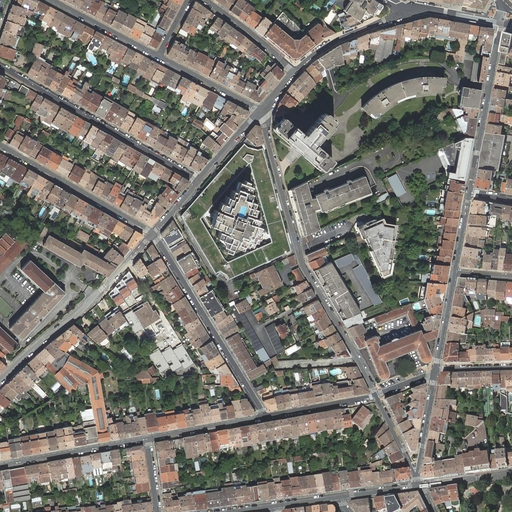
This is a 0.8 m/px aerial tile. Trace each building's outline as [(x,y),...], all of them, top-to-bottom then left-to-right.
[(22,0),(20,7),(27,9),(28,9),(29,6),(33,7),(32,11),(34,11),(38,0),(37,0),(22,0)] [(44,3),(38,0),(34,11),(37,13),(38,12),(39,11),(43,13),(43,15),(44,15),(49,6),(44,3)] [(76,6),(79,8),(83,0),(74,0),(72,4),(76,6)] [(83,10),(87,12),(93,0),(83,0),(79,8),(83,10)] [(91,14),(94,16),(102,1),(102,0),(93,0),(87,12),(91,14)] [(179,5),(170,0),(162,0),(167,2),(165,5),(176,11),(179,5)] [(225,0),(223,6),(228,9),(230,11),(236,0),(225,0)] [(246,3),(242,0),(236,0),(230,11),(237,16),(246,3)] [(381,5),(373,0),(336,0),(336,1),(334,4),(343,11),(361,22),(373,18),(381,5)] [(483,9),(486,3),(479,0),(470,0),(467,6),(483,9)] [(98,18),(102,20),(110,5),(102,1),(94,16),(98,18)] [(195,1),(191,8),(208,17),(215,20),(217,17),(211,12),(196,1),(195,1)] [(106,22),(111,25),(117,12),(118,10),(112,6),(113,4),(111,3),(110,5),(102,20),(106,22)] [(254,8),(246,3),(237,16),(244,21),(252,11),(254,8)] [(27,9),(20,7),(11,4),(9,12),(24,18),(27,9)] [(172,18),(176,11),(165,5),(162,4),(160,8),(166,11),(164,14),(172,18)] [(53,8),(49,6),(44,15),(43,17),(42,20),(41,21),(40,23),(48,27),(49,27),(49,26),(57,11),(53,8)] [(191,8),(188,15),(203,23),(206,17),(207,18),(208,17),(191,8)] [(62,13),(57,11),(49,26),(49,27),(51,28),(52,27),(57,29),(66,15),(62,13)] [(251,26),(254,29),(262,20),(258,17),(258,16),(252,11),(244,21),(251,26)] [(361,22),(343,11),(343,12),(337,14),(338,17),(340,22),(340,25),(342,24),(345,29),(361,22)] [(24,18),(9,12),(6,20),(23,26),(24,24),(21,23),(22,19),(25,20),(26,18),(24,18)] [(126,17),(117,12),(111,25),(115,27),(119,29),(126,17)] [(272,24),(263,36),(289,57),(289,58),(290,58),(290,59),(291,59),(292,59),(293,59),(294,60),(294,59),(295,59),(296,59),(297,59),(298,58),(299,58),(315,45),(304,34),(293,21),(290,20),(283,12),(281,14),(280,16),(276,20),(272,24)] [(128,34),(136,18),(127,14),(126,17),(119,29),(124,32),(128,34)] [(169,24),(172,18),(164,14),(158,25),(166,30),(169,24)] [(71,18),(66,15),(57,29),(57,31),(67,37),(69,34),(76,20),(71,18)] [(184,21),(198,28),(200,30),(202,26),(203,26),(204,23),(203,23),(188,15),(184,21)] [(213,30),(216,33),(224,22),(217,17),(215,20),(210,27),(209,28),(212,31),(213,30)] [(254,29),(263,36),(272,24),(264,17),(262,20),(254,29)] [(429,17),(421,19),(418,35),(426,36),(426,35),(426,32),(429,17)] [(433,36),(434,37),(438,18),(429,17),(426,32),(433,34),(433,36)] [(146,25),(147,22),(146,21),(145,23),(136,18),(128,34),(133,36),(138,39),(146,25)] [(438,18),(434,37),(437,37),(437,34),(445,36),(444,38),(446,39),(447,35),(449,20),(438,18)] [(304,34),(315,45),(323,38),(335,33),(326,27),(321,24),(323,21),(323,20),(322,20),(322,19),(304,34)] [(411,38),(417,39),(417,38),(418,35),(421,19),(412,21),(410,37),(411,38)] [(22,38),(25,27),(23,26),(6,20),(3,31),(19,36),(22,38)] [(81,23),(76,20),(69,34),(78,39),(86,26),(81,23)] [(188,33),(194,36),(194,34),(193,34),(195,29),(197,30),(198,28),(184,21),(181,29),(188,33)] [(412,21),(404,23),(402,36),(401,38),(400,44),(399,49),(403,49),(404,45),(405,40),(405,37),(410,37),(412,21)] [(444,51),(443,59),(450,60),(454,61),(463,63),(463,59),(465,52),(466,44),(467,40),(468,33),(468,32),(469,24),(453,21),(452,30),(451,35),(459,37),(457,49),(456,53),(445,51),(445,50),(444,50),(444,51)] [(224,22),(216,33),(219,35),(219,36),(221,37),(220,38),(222,40),(223,38),(231,27),(224,22)] [(395,51),(399,52),(399,49),(400,44),(401,38),(402,36),(404,23),(395,26),(393,37),(398,38),(397,46),(395,46),(395,51)] [(146,24),(146,25),(138,39),(143,42),(148,44),(156,30),(156,29),(146,24)] [(479,26),(469,24),(468,32),(468,33),(467,40),(466,44),(470,44),(471,40),(475,41),(476,34),(478,34),(479,26)] [(91,28),(86,26),(78,39),(82,41),(83,39),(87,41),(90,42),(96,31),(91,28)] [(375,52),(373,65),(389,58),(390,56),(390,53),(393,40),(393,37),(395,26),(379,30),(378,37),(376,49),(375,52)] [(486,27),(479,26),(478,34),(476,41),(475,50),(479,50),(479,49),(482,49),(486,27)] [(165,31),(157,27),(156,29),(156,30),(148,44),(156,49),(165,31)] [(238,32),(231,27),(223,38),(229,43),(238,32)] [(493,29),(486,27),(482,49),(481,55),(488,57),(491,43),(493,29)] [(367,51),(375,52),(376,49),(378,37),(379,30),(368,33),(370,39),(369,39),(368,48),(367,51)] [(0,38),(0,44),(16,50),(16,48),(15,48),(15,47),(13,46),(15,38),(18,39),(19,36),(3,31),(0,38)] [(100,33),(96,31),(90,42),(88,45),(88,46),(86,48),(95,53),(97,50),(98,48),(104,35),(100,33)] [(511,33),(505,31),(499,63),(508,65),(510,57),(511,46),(511,33)] [(244,37),(238,32),(229,43),(236,48),(237,47),(244,37)] [(368,33),(356,38),(356,46),(362,44),(363,47),(364,49),(368,48),(369,39),(370,39),(368,33)] [(108,37),(104,35),(98,48),(101,50),(102,48),(104,49),(104,50),(106,51),(112,40),(108,37)] [(251,42),(244,37),(237,47),(238,48),(239,46),(242,49),(241,51),(242,52),(251,42)] [(356,38),(348,41),(349,58),(349,59),(355,58),(355,55),(356,50),(356,46),(356,38)] [(116,42),(112,40),(106,51),(109,52),(111,53),(109,57),(112,59),(114,55),(120,44),(116,42)] [(170,56),(174,58),(182,44),(175,40),(167,54),(170,56)] [(339,45),(343,63),(343,64),(349,63),(349,60),(349,59),(349,58),(348,41),(339,45)] [(33,42),(29,53),(36,57),(37,56),(38,56),(39,57),(43,45),(40,44),(36,42),(33,42)] [(256,46),(251,42),(242,52),(240,54),(242,56),(243,55),(243,56),(245,54),(248,56),(256,46)] [(178,60),(182,62),(189,49),(185,46),(186,44),(183,43),(182,44),(174,58),(178,60)] [(0,44),(0,55),(15,61),(16,59),(13,58),(16,50),(0,44)] [(124,46),(120,44),(114,55),(112,59),(119,64),(121,61),(122,59),(128,48),(124,46)] [(324,69),(328,67),(333,65),(343,63),(339,45),(317,59),(324,69)] [(265,54),(256,46),(248,56),(250,58),(251,56),(254,58),(255,57),(259,61),(265,54)] [(224,47),(219,57),(216,62),(209,76),(212,78),(216,80),(225,62),(226,61),(221,58),(222,56),(222,57),(224,53),(224,52),(226,49),(225,48),(224,47)] [(132,50),(128,48),(122,59),(121,61),(128,65),(136,52),(132,50)] [(186,64),(190,66),(197,53),(195,52),(196,50),(195,49),(194,51),(189,49),(182,62),(186,64)] [(139,54),(136,52),(128,65),(136,69),(137,67),(143,56),(139,54)] [(197,53),(190,66),(195,69),(200,72),(207,58),(208,57),(198,52),(197,53)] [(475,54),(465,52),(463,59),(473,60),(470,81),(477,81),(479,68),(480,61),(474,60),(474,58),(475,54)] [(269,57),(265,54),(259,61),(263,65),(269,57)] [(480,61),(479,68),(486,69),(488,57),(481,55),(480,59),(480,61)] [(37,58),(38,56),(37,56),(36,57),(27,73),(34,78),(44,61),(37,58)] [(147,58),(143,56),(137,67),(136,69),(136,70),(144,74),(151,60),(147,58)] [(207,58),(200,72),(204,74),(209,76),(216,62),(219,57),(218,56),(217,58),(215,57),(213,61),(209,59),(210,57),(208,56),(208,57),(207,58)] [(51,66),(53,64),(45,59),(44,61),(34,78),(42,82),(51,66)] [(324,69),(317,59),(312,64),(319,73),(322,76),(322,77),(326,75),(326,74),(324,69)] [(155,62),(151,60),(144,74),(143,76),(150,80),(159,64),(155,62)] [(222,83),(231,65),(225,62),(216,80),(218,81),(222,83)] [(284,73),(274,63),(270,67),(267,64),(265,67),(266,68),(278,80),(284,74),(284,73)] [(162,66),(159,64),(150,80),(153,81),(154,81),(158,83),(159,81),(167,68),(162,66)] [(322,77),(322,76),(319,73),(312,64),(304,71),(312,79),(315,83),(322,77)] [(236,68),(231,65),(222,83),(224,85),(227,86),(236,68)] [(511,67),(499,65),(498,71),(511,73),(511,67)] [(42,82),(48,86),(56,72),(52,69),(53,67),(51,66),(42,82)] [(253,69),(250,67),(244,79),(239,77),(232,89),(236,91),(240,93),(247,80),(253,69)] [(170,70),(167,68),(159,81),(167,85),(168,85),(174,72),(170,70)] [(242,71),(236,68),(227,86),(229,87),(232,89),(239,77),(242,71)] [(273,86),(278,80),(266,68),(264,69),(268,72),(266,75),(262,71),(261,70),(258,73),(261,75),(264,79),(273,86)] [(479,68),(477,81),(483,81),(486,69),(479,68)] [(60,71),(58,70),(56,72),(48,86),(55,89),(63,74),(60,72),(60,71)] [(69,72),(66,71),(63,74),(55,89),(61,93),(69,79),(70,78),(66,76),(69,72)] [(313,86),(315,84),(315,83),(312,79),(304,71),(297,78),(309,90),(311,87),(313,86)] [(511,73),(498,71),(496,83),(510,86),(511,79),(511,73)] [(178,74),(174,72),(168,85),(175,89),(176,88),(182,76),(178,74)] [(185,78),(182,76),(176,88),(181,90),(180,93),(183,95),(190,81),(185,78)] [(361,108),(367,113),(370,111),(373,115),(374,115),(375,115),(378,111),(380,113),(381,112),(382,111),(383,111),(383,110),(384,110),(385,109),(386,108),(387,107),(388,106),(389,106),(390,105),(391,105),(392,104),(393,104),(394,103),(394,102),(395,102),(394,100),(395,99),(396,99),(397,98),(398,98),(399,97),(400,97),(401,96),(402,96),(403,96),(405,95),(406,95),(407,95),(408,94),(409,94),(410,94),(411,93),(412,93),(413,93),(414,95),(415,95),(416,95),(417,95),(418,95),(419,94),(420,94),(421,94),(422,94),(424,94),(425,94),(426,94),(427,94),(428,93),(429,93),(430,93),(431,93),(432,93),(433,93),(433,91),(438,91),(439,91),(439,90),(440,90),(440,85),(443,86),(444,80),(444,78),(443,78),(442,77),(441,77),(440,77),(439,77),(438,77),(437,77),(436,77),(435,77),(434,77),(433,77),(432,77),(431,77),(430,77),(429,77),(428,77),(427,77),(426,77),(425,77),(424,77),(423,77),(422,77),(421,77),(420,77),(419,77),(417,77),(414,78),(412,78),(410,79),(408,79),(406,80),(403,81),(401,81),(399,82),(397,83),(395,84),(393,85),(391,86),(389,87),(386,88),(384,89),(382,90),(380,91),(380,92),(379,92),(378,92),(378,93),(377,93),(376,94),(375,95),(374,96),(373,96),(372,97),(372,98),(371,98),(370,99),(369,100),(368,101),(367,102),(366,103),(365,104),(364,104),(364,105),(363,106),(362,107),(361,108)] [(292,84),(303,96),(305,94),(303,93),(306,90),(308,91),(309,90),(297,78),(292,84)] [(69,79),(61,93),(69,98),(76,86),(71,83),(72,80),(69,79)] [(252,83),(247,80),(240,93),(244,95),(249,98),(256,84),(258,81),(254,79),(252,83)] [(267,93),(273,86),(264,79),(260,83),(258,81),(256,84),(267,93)] [(87,86),(88,83),(85,81),(84,82),(83,85),(82,86),(78,83),(76,86),(69,98),(77,102),(87,86)] [(111,83),(110,85),(119,90),(120,88),(121,86),(118,85),(113,82),(112,81),(111,83)] [(195,83),(190,81),(183,95),(180,99),(186,102),(187,100),(191,102),(200,86),(195,83)] [(258,102),(267,93),(256,84),(249,98),(258,102)] [(298,102),(298,103),(303,96),(292,84),(285,93),(298,102)] [(22,85),(17,93),(25,96),(29,89),(22,85)] [(94,92),(88,88),(88,87),(87,86),(77,102),(85,107),(94,92)] [(204,88),(200,86),(191,102),(200,107),(209,91),(204,88)] [(478,108),(482,90),(476,89),(462,86),(461,90),(460,90),(460,91),(459,91),(458,94),(459,95),(460,95),(463,96),(461,106),(460,106),(460,109),(462,110),(462,107),(478,108)] [(495,87),(493,96),(507,98),(509,99),(510,97),(509,97),(510,90),(495,87)] [(29,89),(25,96),(26,97),(34,101),(38,94),(29,89)] [(213,93),(209,91),(200,107),(200,108),(202,109),(203,107),(208,109),(207,112),(205,114),(207,115),(209,112),(211,108),(212,106),(218,95),(213,93)] [(85,107),(94,112),(103,98),(94,92),(85,107)] [(285,93),(279,102),(293,107),(293,106),(292,105),(295,102),(297,104),(298,102),(285,93)] [(34,101),(30,108),(36,112),(44,98),(38,94),(34,101)] [(221,97),(218,95),(212,106),(214,106),(214,105),(220,108),(219,110),(221,111),(227,100),(221,97)] [(94,112),(103,117),(112,101),(111,101),(111,100),(106,97),(105,97),(104,96),(103,98),(94,112)] [(493,96),(492,104),(505,107),(506,102),(511,102),(511,99),(509,99),(507,98),(493,96)] [(159,101),(151,97),(150,98),(149,101),(150,101),(155,104),(157,105),(158,102),(159,101)] [(53,103),(44,98),(36,112),(41,115),(41,116),(40,117),(39,119),(39,120),(38,121),(41,122),(43,120),(53,103)] [(166,106),(167,104),(160,100),(159,101),(158,102),(157,105),(163,108),(165,109),(166,106)] [(231,102),(227,100),(221,111),(220,111),(219,113),(220,113),(222,114),(224,115),(226,112),(227,113),(228,114),(228,113),(231,115),(233,112),(236,105),(231,102)] [(111,122),(120,106),(112,101),(103,117),(111,122)] [(279,102),(274,115),(282,114),(288,113),(290,108),(292,109),(293,107),(279,102)] [(61,107),(53,103),(43,120),(51,124),(52,123),(61,107)] [(492,104),(490,112),(501,114),(504,114),(505,107),(492,104)] [(243,109),(236,105),(233,112),(236,114),(237,112),(245,118),(249,113),(249,112),(243,109)] [(128,110),(120,106),(111,122),(119,126),(128,111),(128,110)] [(68,112),(61,107),(52,123),(59,127),(68,112)] [(477,118),(478,108),(462,107),(462,110),(464,110),(467,110),(466,115),(463,114),(463,116),(477,118)] [(462,110),(460,109),(456,109),(453,109),(447,109),(439,113),(432,117),(434,121),(434,122),(442,118),(443,120),(449,117),(455,114),(457,118),(458,120),(465,135),(463,136),(459,138),(459,140),(460,140),(465,137),(466,137),(473,138),(477,118),(463,116),(463,114),(464,110),(462,110)] [(119,126),(128,131),(137,116),(128,111),(119,126)] [(76,116),(68,112),(59,127),(67,132),(67,131),(76,116)] [(236,114),(233,112),(231,115),(229,118),(237,126),(245,118),(237,112),(236,114)] [(501,114),(490,112),(489,120),(500,122),(501,114)] [(274,115),(274,119),(278,123),(279,124),(275,128),(275,129),(276,129),(279,132),(277,134),(291,146),(292,147),(294,145),(303,153),(301,155),(317,168),(318,166),(320,168),(321,168),(321,169),(322,169),(322,168),(324,172),(331,169),(328,165),(332,161),(332,160),(332,159),(329,157),(313,143),(314,142),(320,135),(321,134),(323,135),(331,126),(329,124),(331,121),(332,121),(332,120),(331,120),(328,117),(329,116),(326,114),(326,113),(325,113),(324,113),(324,114),(323,115),(322,114),(303,135),(283,117),(282,114),(274,115)] [(501,114),(500,122),(507,123),(508,115),(504,114),(501,114)] [(17,130),(19,127),(23,119),(24,117),(20,116),(15,124),(17,125),(13,131),(9,129),(5,135),(8,137),(12,139),(17,130)] [(85,121),(76,116),(67,131),(77,136),(85,121)] [(145,121),(146,119),(143,118),(142,119),(137,116),(128,131),(136,136),(145,121)] [(191,117),(187,117),(186,120),(188,122),(191,124),(194,126),(200,129),(203,123),(194,118),(191,117)] [(206,117),(203,123),(200,129),(208,136),(220,146),(233,131),(223,122),(219,119),(218,117),(214,124),(206,117)] [(237,126),(229,118),(227,117),(223,122),(233,131),(237,126)] [(92,125),(85,121),(77,136),(83,140),(92,125)] [(144,141),(153,126),(145,121),(136,136),(144,141)] [(488,123),(486,132),(499,134),(502,134),(502,132),(503,132),(503,128),(503,125),(488,123)] [(99,129),(92,125),(83,140),(90,144),(90,143),(99,129)] [(255,125),(249,132),(254,137),(255,139),(262,137),(259,126),(255,125)] [(161,130),(153,126),(144,141),(152,145),(161,130)] [(13,146),(18,149),(26,135),(20,132),(21,128),(19,127),(17,130),(12,139),(9,144),(13,146)] [(106,133),(99,129),(90,143),(90,144),(97,149),(97,148),(98,147),(106,133)] [(46,132),(43,130),(40,134),(47,138),(49,134),(46,132)] [(152,145),(161,150),(168,137),(169,136),(170,134),(165,131),(165,132),(161,130),(152,145)] [(249,132),(245,137),(247,139),(252,143),(254,141),(254,142),(255,143),(255,140),(255,139),(254,137),(249,132)] [(482,157),(480,168),(493,170),(497,170),(500,171),(505,142),(506,135),(505,134),(502,134),(499,134),(486,132),(485,138),(482,157)] [(23,152),(32,136),(27,133),(26,135),(18,149),(20,150),(23,152)] [(113,137),(106,133),(98,147),(97,148),(97,149),(96,150),(98,151),(99,149),(103,151),(101,153),(103,154),(104,152),(113,137)] [(37,139),(32,136),(23,152),(26,153),(29,155),(36,142),(37,139)] [(161,150),(169,155),(179,138),(177,136),(176,138),(171,136),(169,136),(168,137),(161,150)] [(202,142),(214,153),(220,146),(208,136),(202,142)] [(120,141),(113,137),(104,152),(105,153),(106,154),(109,156),(110,156),(111,157),(120,141)] [(255,143),(255,145),(261,144),(263,143),(262,137),(255,139),(255,140),(255,143)] [(465,180),(473,138),(466,137),(465,137),(460,140),(459,140),(452,143),(448,145),(438,149),(439,151),(443,151),(454,146),(455,146),(458,147),(459,147),(464,148),(459,174),(455,173),(454,173),(449,172),(448,172),(448,173),(447,173),(446,176),(447,176),(447,177),(454,178),(465,180)] [(169,155),(175,158),(185,141),(179,138),(169,155)] [(252,143),(247,139),(246,140),(243,143),(247,147),(256,149),(262,148),(261,144),(255,145),(252,143)] [(127,145),(120,141),(111,157),(110,159),(117,163),(119,160),(127,145)] [(175,158),(181,162),(190,146),(191,144),(185,141),(175,158)] [(32,157),(35,159),(42,146),(36,142),(29,155),(32,157)] [(202,142),(200,146),(211,156),(214,153),(202,142)] [(277,204),(276,198),(262,148),(256,149),(247,147),(243,143),(217,174),(213,178),(198,195),(195,199),(194,200),(190,204),(188,207),(180,215),(182,218),(184,221),(186,220),(189,224),(186,225),(215,273),(219,271),(220,270),(226,275),(228,279),(290,250),(289,245),(286,237),(285,233),(285,232),(284,229),(284,228),(277,204)] [(58,146),(56,145),(53,150),(52,151),(45,164),(49,167),(55,170),(62,158),(58,155),(59,153),(55,151),(58,146)] [(134,149),(127,145),(119,160),(126,164),(134,149)] [(294,145),(292,147),(301,155),(303,153),(294,145)] [(40,161),(45,164),(52,151),(42,146),(35,159),(40,161)] [(181,162),(189,166),(196,153),(192,150),(193,148),(190,146),(181,162)] [(449,172),(454,173),(455,173),(459,174),(464,148),(459,147),(458,147),(455,146),(454,146),(443,151),(439,151),(443,151),(450,166),(449,170),(449,172)] [(141,153),(134,149),(126,164),(125,165),(132,169),(141,153)] [(196,153),(189,166),(198,171),(208,160),(199,155),(200,152),(198,151),(196,153)] [(0,153),(0,168),(2,170),(9,158),(4,156),(0,153)] [(148,157),(141,153),(132,169),(139,173),(148,157)] [(69,159),(63,155),(62,158),(55,170),(61,174),(68,177),(75,165),(78,160),(75,159),(73,162),(72,164),(68,161),(69,159)] [(155,161),(148,157),(139,173),(146,177),(148,174),(155,161)] [(9,158),(2,170),(0,173),(0,175),(4,178),(5,175),(9,177),(10,175),(17,163),(14,161),(9,158)] [(165,167),(155,161),(148,174),(151,176),(153,176),(154,174),(158,176),(159,175),(165,167)] [(22,180),(28,169),(22,166),(17,163),(10,175),(9,178),(7,180),(6,184),(9,186),(13,180),(20,184),(20,183),(22,180)] [(86,168),(84,166),(82,170),(75,165),(68,177),(72,180),(77,183),(86,168)] [(174,172),(165,167),(159,175),(159,177),(158,178),(160,179),(160,178),(167,181),(166,182),(168,183),(168,182),(174,172)] [(81,185),(85,187),(92,174),(93,173),(86,168),(77,183),(81,185)] [(480,168),(478,177),(492,179),(493,180),(493,174),(495,174),(497,175),(497,170),(493,170),(480,168)] [(27,187),(30,189),(31,186),(38,175),(32,172),(28,169),(22,180),(20,183),(23,185),(24,182),(29,184),(27,187)] [(181,176),(174,172),(168,182),(174,185),(172,189),(173,191),(181,176)] [(405,191),(395,172),(387,177),(396,195),(399,194),(405,191)] [(99,178),(92,174),(85,187),(88,189),(92,191),(99,178)] [(30,189),(26,195),(29,196),(31,193),(36,196),(34,199),(36,201),(38,197),(41,191),(47,180),(42,177),(38,175),(31,186),(30,189)] [(306,181),(290,189),(291,193),(292,196),(296,212),(298,211),(300,216),(297,217),(303,236),(303,235),(310,232),(315,230),(319,229),(314,211),(320,209),(320,211),(370,192),(364,175),(350,181),(349,179),(346,180),(346,182),(327,189),(326,188),(322,189),(323,191),(314,194),(315,196),(310,198),(308,188),(307,186),(306,181)] [(189,181),(181,176),(173,191),(174,192),(176,189),(180,192),(189,181)] [(490,190),(493,190),(494,186),(494,184),(495,180),(494,180),(493,180),(492,179),(478,177),(476,187),(477,187),(490,190)] [(100,178),(99,178),(92,191),(95,193),(99,195),(106,182),(105,181),(100,178)] [(447,190),(462,193),(465,180),(454,178),(454,179),(447,178),(447,179),(447,183),(446,184),(445,185),(445,186),(445,188),(445,189),(445,190),(447,190)] [(50,182),(47,180),(41,191),(38,197),(40,198),(45,200),(54,184),(50,182)] [(113,186),(106,182),(99,195),(102,197),(106,199),(113,186)] [(113,186),(106,199),(109,201),(113,203),(123,186),(123,185),(120,183),(117,188),(113,186)] [(48,208),(50,210),(53,206),(53,204),(54,203),(62,189),(58,186),(54,184),(45,200),(50,202),(49,204),(50,205),(48,208)] [(160,194),(170,203),(178,194),(174,192),(173,191),(172,189),(168,186),(166,185),(165,184),(164,185),(166,187),(160,194)] [(116,205),(120,207),(129,191),(129,190),(128,189),(125,194),(122,192),(125,187),(123,186),(113,203),(116,205)] [(59,209),(61,210),(62,209),(62,208),(70,193),(66,191),(62,189),(54,203),(53,204),(53,206),(54,206),(56,204),(61,207),(59,209)] [(290,189),(287,190),(288,194),(291,205),(298,228),(300,237),(303,236),(297,217),(300,216),(298,211),(296,212),(292,196),(291,193),(290,189)] [(446,209),(459,210),(462,193),(447,190),(444,204),(440,204),(439,209),(444,209),(446,209)] [(123,209),(127,211),(135,198),(136,195),(129,191),(120,207),(123,209)] [(63,212),(69,215),(70,213),(71,212),(78,198),(74,196),(70,193),(62,208),(62,209),(64,210),(63,212)] [(391,198),(388,193),(374,199),(376,204),(379,203),(391,198)] [(160,194),(154,200),(156,202),(165,209),(170,203),(160,194)] [(130,213),(134,215),(142,202),(142,201),(143,199),(136,195),(135,198),(127,211),(130,213)] [(83,200),(78,198),(71,212),(70,213),(71,214),(72,212),(77,215),(76,217),(78,218),(78,217),(79,216),(87,203),(83,200)] [(136,217),(139,218),(147,205),(150,201),(144,198),(143,199),(142,201),(142,202),(134,215),(136,217)] [(474,199),(471,214),(487,216),(490,216),(492,216),(493,214),(494,203),(489,202),(489,204),(487,203),(487,202),(474,199)] [(165,209),(156,202),(153,207),(154,208),(155,207),(156,208),(155,209),(154,210),(152,208),(150,212),(159,217),(165,209)] [(78,218),(76,222),(82,225),(84,221),(85,219),(93,206),(90,204),(87,203),(79,216),(78,217),(78,218)] [(493,214),(492,216),(499,217),(503,217),(505,205),(494,203),(493,214)] [(147,205),(139,218),(142,220),(145,222),(150,212),(152,208),(147,205)] [(502,220),(502,222),(504,222),(504,220),(506,220),(506,219),(511,220),(511,216),(511,205),(505,205),(503,217),(502,220)] [(97,209),(93,206),(85,219),(84,221),(87,223),(88,220),(94,223),(92,226),(95,228),(96,225),(103,212),(97,209)] [(458,218),(459,210),(446,209),(445,215),(443,215),(443,217),(444,217),(446,217),(458,218)] [(107,214),(103,212),(96,225),(95,228),(94,229),(92,232),(93,233),(94,231),(100,234),(101,233),(110,216),(107,214)] [(150,212),(145,222),(148,224),(151,225),(159,217),(150,212)] [(469,223),(469,227),(486,228),(486,225),(487,225),(488,220),(490,220),(490,218),(490,216),(487,216),(471,214),(469,223)] [(113,218),(110,216),(101,233),(100,234),(99,235),(106,239),(107,237),(111,231),(117,220),(113,218)] [(456,225),(458,218),(446,217),(444,217),(443,217),(437,216),(436,224),(439,224),(442,224),(443,224),(445,224),(456,225)] [(356,227),(359,232),(384,222),(383,218),(370,224),(364,226),(364,224),(356,227)] [(120,222),(117,220),(111,231),(119,236),(126,225),(120,222)] [(182,236),(172,220),(160,234),(167,245),(182,236)] [(384,222),(359,232),(361,238),(363,238),(366,236),(368,243),(371,250),(369,251),(381,276),(389,273),(394,248),(392,247),(396,225),(385,223),(384,222)] [(46,224),(44,227),(51,231),(54,232),(65,239),(67,237),(59,232),(51,227),(46,224)] [(455,233),(456,225),(445,224),(443,224),(442,224),(442,229),(439,228),(436,228),(436,231),(440,231),(443,232),(444,232),(455,233)] [(130,227),(126,225),(119,236),(128,242),(135,230),(130,227)] [(39,235),(36,241),(42,245),(80,266),(82,262),(107,276),(117,265),(110,261),(103,258),(97,254),(96,256),(83,249),(81,253),(63,243),(65,239),(54,232),(52,237),(49,235),(51,231),(44,227),(39,235)] [(487,231),(487,230),(489,230),(489,228),(487,228),(486,228),(469,227),(467,235),(484,238),(486,238),(487,238),(488,231),(487,231)] [(0,251),(1,253),(3,254),(10,261),(27,243),(1,228),(0,229),(0,251)] [(75,237),(86,243),(90,235),(79,229),(75,237)] [(138,232),(135,230),(128,242),(126,245),(131,248),(143,235),(138,232)] [(454,240),(455,233),(444,232),(443,232),(440,231),(440,236),(438,236),(438,239),(440,239),(441,239),(442,239),(454,240)] [(313,239),(310,232),(303,235),(306,242),(313,239)] [(465,246),(482,249),(482,247),(484,247),(485,240),(483,240),(484,238),(467,235),(465,246)] [(452,249),(454,240),(442,239),(441,239),(440,239),(438,239),(438,248),(452,249)] [(115,250),(123,257),(131,248),(126,245),(122,242),(118,247),(114,243),(112,245),(111,247),(112,247),(115,250)] [(189,253),(191,251),(186,243),(178,248),(177,246),(176,244),(169,248),(177,260),(186,254),(189,253)] [(151,244),(146,250),(153,261),(154,261),(160,258),(152,244),(151,244)] [(305,255),(308,262),(322,256),(329,253),(327,249),(333,247),(332,244),(326,246),(305,255)] [(99,251),(97,254),(103,258),(110,261),(117,265),(123,257),(115,250),(112,247),(111,247),(109,245),(104,250),(101,248),(99,251)] [(481,251),(482,249),(465,246),(464,254),(479,257),(480,257),(480,255),(478,255),(479,250),(481,251)] [(91,250),(85,247),(83,249),(96,256),(97,254),(91,250)] [(451,256),(452,249),(438,248),(438,249),(440,249),(439,253),(437,253),(436,253),(436,255),(439,255),(451,256)] [(494,252),(492,269),(498,269),(501,249),(494,248),(494,251),(494,252)] [(484,268),(492,269),(494,252),(492,252),(492,254),(487,254),(487,252),(488,250),(485,249),(485,252),(485,258),(484,268)] [(501,249),(498,269),(505,270),(506,253),(507,251),(502,250),(502,249),(501,249)] [(358,277),(374,305),(382,302),(376,292),(373,287),(367,276),(368,275),(355,251),(353,252),(350,254),(330,262),(334,268),(336,267),(337,269),(352,263),(351,261),(356,259),(360,266),(361,265),(366,274),(358,277)] [(189,253),(186,254),(177,260),(181,268),(184,267),(186,271),(194,267),(195,266),(196,268),(197,267),(189,253)] [(0,271),(10,261),(3,254),(0,256),(0,271)] [(295,258),(294,254),(292,255),(288,257),(289,260),(289,263),(290,263),(291,267),(297,264),(296,261),(295,258)] [(462,266),(479,268),(480,266),(478,265),(479,257),(464,254),(461,266),(462,266)] [(449,265),(451,256),(439,255),(436,255),(436,261),(433,261),(433,264),(436,264),(449,265)] [(308,262),(312,270),(322,265),(326,264),(326,262),(324,263),(322,258),(323,257),(322,256),(308,262)] [(139,258),(133,265),(140,276),(142,280),(145,278),(143,275),(148,272),(145,267),(143,263),(139,258)] [(167,268),(160,258),(154,261),(160,271),(160,272),(161,274),(163,276),(164,279),(171,275),(167,268)] [(51,279),(30,260),(21,269),(44,291),(9,328),(17,335),(18,336),(21,339),(65,293),(61,289),(53,281),(51,279)] [(145,267),(148,272),(151,277),(155,274),(156,276),(159,274),(160,275),(161,274),(160,272),(160,271),(154,261),(153,261),(145,267)] [(312,270),(319,283),(330,278),(334,276),(338,275),(334,268),(330,262),(326,264),(322,265),(312,270)] [(254,273),(250,274),(252,278),(256,277),(257,276),(259,275),(264,287),(263,288),(257,291),(260,295),(282,284),(272,264),(254,273)] [(447,274),(449,265),(436,264),(433,264),(432,264),(431,273),(447,274)] [(200,271),(202,270),(200,265),(197,267),(196,268),(195,266),(194,267),(186,271),(184,272),(188,279),(198,273),(198,272),(200,271)] [(353,269),(358,277),(366,274),(361,265),(360,266),(353,269)] [(300,271),(298,268),(292,271),(294,274),(295,277),(295,278),(297,281),(298,284),(306,280),(304,277),(302,275),(300,271)] [(129,271),(122,278),(125,283),(133,278),(129,271)] [(202,278),(203,277),(200,271),(198,272),(198,273),(188,279),(192,285),(202,279),(202,278)] [(446,283),(447,274),(431,273),(430,273),(427,273),(427,274),(427,275),(427,282),(446,283)] [(156,284),(148,289),(150,291),(155,288),(157,287),(160,292),(158,293),(158,294),(159,296),(160,296),(161,295),(177,285),(171,275),(164,279),(156,284)] [(319,283),(325,291),(326,291),(338,286),(343,284),(338,275),(334,276),(330,278),(319,283)] [(205,284),(210,281),(206,276),(203,277),(202,278),(202,279),(192,285),(195,290),(205,284)] [(122,278),(115,286),(118,291),(126,285),(125,283),(122,278)] [(138,285),(133,278),(125,283),(126,285),(129,290),(138,285)] [(459,278),(457,288),(467,290),(468,279),(459,278)] [(477,297),(478,280),(468,279),(467,290),(466,296),(477,297)] [(310,288),(306,280),(298,284),(293,286),(294,288),(296,292),(297,294),(310,288)] [(477,297),(477,299),(486,299),(487,297),(488,281),(478,280),(477,297)] [(210,290),(211,290),(208,286),(211,284),(210,281),(205,284),(195,290),(199,297),(210,290)] [(489,281),(488,281),(487,297),(488,297),(490,298),(490,295),(495,295),(495,298),(497,298),(498,282),(489,281)] [(423,298),(423,299),(444,291),(446,283),(427,282),(426,282),(425,287),(423,298)] [(507,282),(498,282),(497,298),(496,300),(505,300),(507,282)] [(356,313),(359,312),(360,312),(358,309),(343,284),(338,286),(326,291),(325,291),(339,316),(341,320),(342,319),(356,313)] [(129,290),(126,285),(118,291),(119,293),(122,298),(131,293),(129,290)] [(184,296),(177,285),(161,295),(163,298),(166,296),(169,302),(170,301),(172,303),(184,296)] [(108,294),(111,299),(119,293),(118,291),(115,286),(108,294)] [(314,295),(310,288),(297,294),(298,296),(300,300),(301,301),(300,301),(300,303),(301,302),(314,295)] [(211,316),(222,310),(210,290),(199,297),(205,306),(211,316)] [(444,291),(423,299),(424,301),(426,300),(428,306),(426,307),(427,308),(442,303),(444,291)] [(122,298),(119,293),(111,299),(116,306),(124,301),(122,298)] [(241,301),(235,305),(239,313),(242,311),(250,307),(248,304),(251,302),(252,300),(248,294),(242,296),(239,298),(241,301)] [(469,302),(468,300),(466,296),(456,295),(454,307),(463,309),(465,302),(469,302)] [(188,303),(184,296),(172,303),(176,311),(188,303)] [(321,307),(317,299),(303,307),(304,310),(307,315),(308,314),(321,307)] [(143,306),(133,312),(141,326),(143,328),(153,321),(160,317),(155,309),(153,310),(146,300),(142,303),(143,306)] [(268,305),(265,307),(263,307),(267,315),(269,314),(278,309),(274,302),(272,303),(268,305)] [(131,310),(133,312),(143,306),(142,303),(131,310)] [(193,310),(188,303),(176,311),(179,316),(178,317),(179,319),(181,318),(193,310)] [(434,313),(440,314),(442,303),(427,308),(428,312),(429,315),(434,313)] [(234,304),(229,307),(262,363),(269,359),(242,311),(239,313),(235,305),(234,304)] [(436,336),(437,327),(426,332),(422,333),(421,334),(419,329),(416,320),(414,313),(410,304),(393,311),(374,318),(377,325),(406,314),(407,314),(414,331),(396,338),(395,338),(394,338),(393,338),(393,339),(392,339),(391,339),(391,340),(378,345),(376,342),(378,341),(378,340),(379,340),(379,339),(379,338),(379,337),(379,336),(378,336),(378,335),(377,335),(376,335),(375,335),(372,336),(368,338),(367,338),(365,339),(363,340),(357,344),(356,344),(358,348),(363,346),(366,345),(369,353),(377,374),(377,375),(378,375),(378,376),(379,377),(380,377),(380,378),(381,378),(382,378),(383,378),(384,378),(384,377),(385,377),(386,377),(386,376),(387,376),(387,375),(387,374),(388,374),(388,373),(388,372),(388,371),(388,370),(387,370),(384,360),(397,355),(402,353),(415,348),(419,358),(419,359),(420,359),(420,360),(421,360),(422,361),(423,361),(424,361),(425,361),(426,361),(427,361),(428,360),(429,359),(429,358),(430,358),(430,357),(430,356),(430,355),(430,354),(424,341),(436,336)] [(118,308),(116,306),(104,315),(105,315),(106,317),(118,308)] [(222,310),(211,316),(216,324),(230,314),(226,307),(222,310)] [(326,315),(321,307),(308,314),(309,316),(311,315),(313,319),(311,320),(308,321),(309,324),(326,315)] [(454,307),(452,318),(463,320),(464,319),(466,318),(465,317),(466,312),(467,312),(468,310),(466,309),(454,307)] [(485,310),(485,316),(495,316),(495,312),(496,310),(488,309),(489,307),(486,307),(486,309),(485,310)] [(126,326),(128,324),(127,323),(124,317),(123,315),(121,313),(118,308),(106,317),(112,326),(115,329),(117,332),(120,330),(117,326),(115,324),(122,319),(123,321),(126,326)] [(143,328),(131,310),(123,315),(124,317),(127,323),(131,320),(134,324),(130,327),(134,334),(143,328)] [(197,317),(193,310),(181,318),(179,319),(178,319),(183,326),(184,325),(185,325),(197,317)] [(258,321),(265,318),(261,311),(255,314),(258,321)] [(345,320),(347,328),(357,324),(361,323),(362,322),(359,312),(356,313),(342,319),(341,320),(342,321),(344,320),(345,320)] [(469,317),(467,318),(466,318),(464,319),(463,320),(452,318),(450,325),(467,328),(471,329),(473,317),(477,315),(477,312),(474,314),(469,317)] [(426,332),(437,327),(438,321),(440,314),(434,313),(429,315),(424,317),(425,322),(422,323),(422,324),(424,329),(425,329),(426,332)] [(219,329),(233,320),(230,314),(216,324),(219,329)] [(291,314),(288,316),(292,323),(296,321),(292,314),(291,314)] [(97,325),(106,317),(105,315),(95,323),(97,325)] [(321,330),(331,324),(326,315),(309,324),(310,326),(311,326),(316,323),(319,328),(314,331),(316,333),(317,332),(321,330)] [(488,325),(494,325),(494,329),(500,329),(501,322),(501,321),(502,317),(495,316),(485,316),(482,316),(485,326),(486,329),(489,328),(488,325)] [(112,326),(106,317),(97,325),(107,336),(115,329),(112,326)] [(185,325),(184,325),(188,332),(201,324),(197,317),(185,325)] [(222,334),(236,325),(233,320),(219,329),(222,334)] [(289,326),(293,333),(295,331),(300,329),(296,322),(292,324),(289,326)] [(279,324),(276,326),(280,334),(287,329),(283,323),(281,325),(280,325),(279,324)] [(353,339),(356,344),(357,344),(363,340),(365,339),(362,334),(366,332),(361,323),(357,324),(347,328),(346,328),(353,339)] [(84,333),(74,324),(67,329),(78,338),(80,340),(81,341),(84,344),(87,341),(84,339),(87,336),(84,333)] [(190,341),(191,343),(192,342),(195,341),(207,333),(201,324),(188,332),(186,333),(185,334),(187,337),(188,336),(191,335),(193,338),(190,341)] [(276,351),(277,355),(284,351),(284,350),(283,347),(281,344),(280,340),(278,337),(277,334),(275,330),(274,327),(272,324),(265,327),(265,328),(267,331),(268,334),(270,338),(271,341),(273,344),(274,348),(276,351)] [(321,338),(322,339),(323,339),(336,332),(331,324),(321,330),(324,336),(321,338)] [(9,352),(9,353),(10,352),(11,353),(11,352),(13,350),(13,349),(15,347),(18,345),(19,345),(18,344),(19,343),(18,342),(17,343),(14,340),(13,340),(14,339),(13,338),(12,339),(9,335),(9,334),(8,335),(4,331),(5,330),(4,330),(3,330),(0,327),(0,325),(0,326),(0,325),(0,344),(1,344),(5,347),(4,348),(5,348),(9,352)] [(109,338),(107,336),(97,325),(87,333),(92,339),(97,344),(100,346),(101,345),(99,342),(105,337),(108,340),(109,338)] [(238,332),(240,331),(236,325),(222,334),(225,339),(237,332),(238,332)] [(466,334),(467,328),(450,325),(449,332),(460,334),(466,334)] [(78,338),(67,329),(61,334),(71,344),(72,345),(77,339),(79,342),(80,340),(78,338)] [(115,329),(107,336),(109,338),(117,332),(115,329)] [(237,332),(225,339),(227,343),(229,342),(231,346),(230,347),(240,341),(241,340),(237,332)] [(322,347),(323,348),(326,347),(327,347),(330,345),(341,339),(336,332),(323,339),(322,339),(318,341),(319,343),(321,342),(324,340),(326,345),(323,347),(322,347)] [(467,339),(467,335),(466,334),(460,334),(449,332),(447,345),(459,344),(466,344),(466,339),(467,339)] [(211,340),(207,333),(195,341),(196,343),(193,344),(193,345),(192,346),(193,348),(194,347),(195,348),(198,346),(199,348),(211,340)] [(71,344),(61,334),(50,342),(54,346),(64,351),(64,352),(71,344)] [(72,345),(75,348),(81,341),(80,340),(79,342),(77,339),(72,345)] [(325,356),(326,358),(328,358),(328,357),(334,354),(345,347),(341,339),(330,345),(333,352),(330,354),(325,356)] [(201,355),(215,347),(211,340),(199,348),(197,349),(201,355)] [(233,352),(235,356),(245,349),(240,341),(230,347),(230,348),(232,347),(234,351),(233,352)] [(54,346),(50,342),(44,347),(40,352),(48,360),(49,361),(51,363),(55,359),(62,353),(63,354),(65,352),(64,352),(64,351),(54,346)] [(484,362),(491,362),(492,349),(492,347),(491,346),(485,346),(485,343),(483,343),(484,346),(484,350),(484,362)] [(501,352),(502,362),(511,361),(511,349),(511,348),(511,346),(510,343),(509,343),(502,343),(501,343),(501,347),(501,348),(501,350),(501,352)] [(0,350),(4,355),(6,356),(9,353),(9,352),(5,348),(4,348),(5,347),(1,344),(0,344),(0,350)] [(65,352),(69,354),(75,348),(72,345),(71,344),(64,352),(65,352)] [(182,344),(172,350),(178,360),(182,357),(184,361),(181,364),(182,366),(184,369),(194,363),(182,344)] [(446,363),(460,363),(459,354),(459,351),(459,344),(447,345),(444,361),(446,363)] [(170,346),(160,352),(167,362),(170,360),(172,364),(169,366),(171,368),(173,372),(182,366),(181,364),(178,360),(172,350),(170,346)] [(476,362),(484,362),(484,350),(478,350),(478,346),(476,346),(476,350),(476,362)] [(219,353),(215,347),(201,355),(205,362),(206,361),(219,353)] [(350,356),(345,347),(334,354),(328,357),(328,358),(350,356)] [(158,349),(149,354),(155,364),(158,362),(160,366),(158,368),(162,374),(171,368),(169,366),(167,362),(160,352),(158,349)] [(240,364),(250,358),(245,349),(235,356),(237,360),(239,358),(241,363),(240,364)] [(48,360),(40,352),(35,356),(44,365),(46,362),(47,363),(49,361),(48,360)] [(64,366),(70,355),(69,354),(65,352),(63,354),(62,353),(55,359),(51,363),(54,367),(59,371),(60,370),(62,368),(63,367),(64,366)] [(460,363),(470,363),(470,353),(470,352),(468,352),(468,353),(460,354),(459,354),(460,363)] [(219,353),(206,361),(207,363),(209,361),(213,368),(211,369),(211,370),(225,363),(219,353)] [(98,441),(110,439),(109,431),(106,417),(105,410),(98,371),(91,366),(70,355),(64,366),(63,367),(80,375),(76,381),(74,384),(75,385),(88,383),(92,408),(80,411),(82,422),(82,423),(82,424),(83,425),(83,430),(84,436),(86,444),(98,441)] [(46,367),(44,365),(35,356),(26,364),(37,376),(39,374),(36,372),(42,366),(44,369),(46,367)] [(243,369),(245,373),(256,367),(250,358),(240,364),(240,365),(242,363),(244,368),(243,369)] [(231,373),(225,363),(211,370),(212,370),(214,374),(220,374),(227,373),(231,373)] [(256,367),(245,373),(250,380),(266,371),(262,363),(258,366),(256,367)] [(37,376),(26,364),(21,369),(32,380),(34,382),(37,380),(38,381),(39,380),(39,381),(41,380),(37,376)] [(356,366),(341,367),(342,370),(345,369),(348,377),(349,380),(350,380),(352,379),(362,378),(356,366)] [(59,371),(54,367),(50,371),(54,376),(56,378),(62,384),(66,389),(69,392),(76,388),(75,385),(74,384),(76,381),(75,380),(76,379),(73,377),(62,368),(60,370),(59,371)] [(80,375),(63,367),(62,368),(73,377),(76,379),(75,380),(76,381),(80,375)] [(139,372),(144,378),(149,378),(152,378),(150,375),(146,371),(145,368),(139,372)] [(32,380),(21,369),(16,374),(30,387),(31,388),(32,387),(32,386),(33,385),(32,385),(33,383),(34,382),(32,380)] [(466,373),(467,387),(474,387),(474,385),(474,372),(466,373)] [(474,387),(474,388),(482,388),(482,386),(482,385),(481,372),(474,372),(474,385),(474,387)] [(492,372),(481,372),(482,385),(482,386),(484,386),(484,385),(486,385),(486,386),(486,388),(489,388),(489,386),(489,384),(491,384),(491,386),(493,386),(493,385),(493,384),(492,372)] [(501,384),(500,372),(492,372),(493,384),(493,385),(493,386),(493,387),(493,389),(501,389),(501,387),(501,384)] [(233,377),(231,373),(227,373),(220,374),(220,382),(220,385),(221,385),(228,385),(233,384),(238,384),(233,377)] [(441,374),(439,386),(448,386),(452,386),(451,373),(442,373),(441,374)] [(459,386),(459,388),(461,388),(467,387),(466,373),(459,373),(459,386)] [(30,389),(31,388),(30,387),(16,374),(11,379),(23,389),(25,391),(27,389),(28,390),(29,389),(30,389)] [(366,385),(362,378),(352,379),(355,387),(366,385)] [(27,393),(25,391),(23,389),(11,379),(6,383),(18,393),(19,394),(23,398),(26,394),(27,393)] [(330,382),(329,379),(327,379),(327,383),(320,384),(323,400),(332,398),(330,383),(330,382)] [(355,387),(352,379),(350,380),(352,395),(369,392),(366,385),(355,387)] [(320,384),(314,385),(313,380),(311,381),(312,385),(312,389),(315,402),(323,400),(320,384)] [(337,388),(339,397),(352,395),(350,380),(349,380),(347,380),(336,382),(336,384),(336,386),(337,388)] [(18,393),(6,383),(0,389),(0,392),(10,401),(13,398),(15,396),(19,400),(22,397),(19,394),(18,393)] [(339,397),(337,388),(336,386),(336,384),(332,385),(331,383),(330,383),(332,398),(339,397)] [(242,391),(238,384),(233,384),(228,385),(229,393),(235,392),(242,391)] [(424,384),(410,389),(412,394),(414,394),(425,396),(426,386),(424,384)] [(287,390),(287,389),(283,390),(282,389),(281,389),(280,385),(278,385),(279,390),(280,394),(284,407),(292,406),(288,394),(287,390)] [(305,387),(303,387),(304,391),(306,403),(315,402),(312,389),(312,385),(309,386),(310,390),(306,390),(305,387)] [(439,386),(436,401),(448,401),(448,386),(439,386)] [(304,391),(303,387),(301,387),(302,391),(298,392),(297,388),(295,388),(296,392),(299,404),(306,403),(304,391)] [(292,406),(299,404),(296,392),(290,393),(289,390),(287,390),(288,394),(292,406)] [(277,409),(284,407),(280,394),(276,395),(275,391),(272,392),(273,396),(273,397),(277,409)] [(10,401),(0,392),(0,404),(4,408),(6,406),(3,404),(6,401),(8,403),(10,401)] [(268,410),(277,409),(273,397),(273,396),(272,392),(269,393),(270,394),(263,396),(264,399),(262,400),(268,410)] [(403,399),(400,393),(385,399),(385,400),(388,406),(397,402),(403,399)] [(414,394),(412,394),(409,396),(411,400),(410,400),(410,402),(410,403),(413,402),(423,404),(425,396),(414,394)] [(255,412),(246,398),(239,399),(242,415),(255,413),(255,412)] [(242,415),(239,399),(237,399),(238,402),(233,402),(232,400),(231,400),(232,405),(234,417),(242,415)] [(397,402),(388,406),(391,413),(400,408),(401,408),(403,407),(402,406),(403,406),(403,405),(402,405),(401,404),(400,404),(399,404),(398,403),(399,403),(404,400),(403,399),(397,402)] [(227,418),(234,417),(232,405),(231,400),(227,401),(228,405),(226,406),(225,406),(227,418)] [(225,404),(224,401),(217,403),(218,404),(218,407),(220,419),(227,418),(225,406),(225,404)] [(436,401),(435,409),(449,412),(451,406),(457,406),(458,401),(452,401),(448,401),(436,401)] [(488,414),(489,418),(491,415),(493,414),(492,401),(489,401),(487,401),(484,401),(484,415),(488,414)] [(200,404),(199,404),(199,408),(202,422),(210,421),(208,409),(207,406),(207,403),(205,403),(205,402),(200,402),(200,404)] [(422,412),(423,404),(413,402),(410,403),(408,404),(410,408),(409,408),(409,410),(409,411),(412,410),(422,412)] [(208,409),(210,421),(220,419),(218,407),(218,404),(209,405),(207,406),(208,409)] [(350,421),(361,429),(372,415),(362,406),(350,421)] [(191,409),(191,408),(188,409),(183,410),(183,412),(186,425),(193,424),(191,411),(191,409)] [(202,422),(199,408),(191,409),(191,411),(193,424),(202,422)] [(394,419),(400,416),(405,414),(404,412),(403,413),(401,408),(400,408),(391,413),(394,419)] [(110,439),(118,438),(115,422),(112,422),(111,416),(109,409),(105,410),(106,417),(109,431),(110,439)] [(344,409),(339,410),(340,416),(342,428),(351,427),(349,415),(345,415),(344,409)] [(435,409),(433,419),(450,422),(457,424),(457,421),(455,420),(457,413),(450,412),(449,412),(435,409)] [(176,410),(173,411),(174,414),(177,427),(186,425),(183,412),(176,413),(176,411),(176,410)] [(339,410),(330,412),(334,429),(334,430),(342,428),(340,416),(339,410)] [(420,420),(422,412),(412,410),(409,411),(407,413),(406,413),(408,417),(407,417),(407,419),(407,420),(408,420),(411,420),(420,420)] [(140,434),(147,432),(144,416),(140,417),(139,411),(136,412),(136,414),(137,417),(140,434)] [(174,414),(173,411),(171,411),(171,412),(169,412),(164,413),(165,414),(165,416),(168,429),(177,427),(174,414)] [(147,432),(159,430),(156,417),(155,413),(155,412),(152,412),(153,415),(147,416),(146,413),(144,414),(144,416),(147,432)] [(330,412),(322,413),(325,431),(334,429),(330,412)] [(322,413),(313,415),(316,432),(325,431),(322,413)] [(125,436),(133,435),(130,421),(129,415),(129,414),(125,415),(126,418),(122,418),(122,421),(123,423),(125,436)] [(133,435),(140,434),(137,417),(136,414),(133,415),(133,414),(129,415),(130,421),(133,435)] [(313,415),(305,416),(308,434),(316,432),(313,415)] [(478,428),(483,423),(483,418),(474,417),(468,415),(466,426),(478,428)] [(156,417),(159,430),(168,429),(165,416),(156,417)] [(305,416),(296,418),(299,436),(308,435),(308,434),(305,416)] [(397,425),(403,422),(400,416),(394,419),(397,425)] [(296,418),(287,419),(291,438),(299,436),(296,418)] [(118,438),(125,436),(123,423),(122,421),(116,422),(116,419),(114,420),(115,422),(118,438)] [(287,419),(279,421),(282,437),(282,439),(282,440),(291,438),(287,419)] [(440,433),(447,434),(447,432),(445,432),(446,424),(449,424),(450,422),(433,419),(431,431),(440,433)] [(414,429),(413,427),(412,428),(408,420),(407,420),(403,422),(397,425),(402,434),(413,429),(414,429)] [(418,430),(420,420),(411,420),(413,427),(414,429),(418,430)] [(279,421),(271,422),(274,440),(277,440),(279,439),(282,439),(282,437),(279,421)] [(271,422),(263,424),(266,442),(270,441),(271,441),(274,440),(271,422)] [(388,430),(384,423),(375,435),(378,439),(388,430)] [(75,446),(86,444),(84,436),(83,430),(83,425),(82,424),(77,425),(77,426),(71,427),(72,429),(72,430),(73,438),(75,446)] [(263,424),(255,425),(258,443),(261,443),(263,442),(266,442),(263,424)] [(255,425),(247,427),(250,445),(253,444),(255,444),(258,443),(255,425)] [(66,447),(75,446),(73,438),(72,430),(72,429),(71,426),(67,427),(62,428),(63,432),(66,447)] [(247,427),(238,428),(241,440),(242,445),(242,446),(243,446),(248,445),(248,446),(250,446),(250,445),(247,427)] [(57,449),(66,447),(63,432),(62,428),(54,429),(54,430),(54,433),(57,449)] [(238,428),(232,430),(234,442),(235,446),(235,448),(237,447),(236,446),(239,445),(240,445),(242,445),(241,440),(238,428)] [(417,436),(418,430),(414,429),(413,429),(402,434),(410,451),(414,451),(417,436)] [(49,450),(57,449),(54,433),(54,430),(52,430),(50,430),(48,431),(45,431),(45,433),(46,435),(49,450)] [(232,430),(225,431),(227,443),(228,444),(228,447),(235,446),(234,442),(232,430)] [(394,441),(388,430),(378,439),(385,448),(394,441)] [(225,431),(216,432),(218,446),(219,450),(219,451),(222,450),(221,445),(226,444),(228,444),(227,443),(225,431)] [(447,437),(447,434),(440,433),(431,431),(429,442),(436,443),(438,444),(440,444),(441,442),(439,442),(440,435),(447,437)] [(216,432),(207,434),(210,450),(211,450),(216,449),(217,451),(219,450),(218,446),(216,432)] [(31,454),(40,452),(37,437),(37,433),(28,435),(31,454)] [(40,452),(49,450),(46,435),(45,433),(43,433),(42,433),(40,434),(39,434),(39,433),(38,433),(37,433),(37,437),(40,452)] [(17,456),(23,455),(21,445),(20,437),(19,436),(15,437),(14,435),(13,436),(14,438),(17,456)] [(23,455),(31,454),(28,435),(25,435),(19,436),(20,437),(21,445),(23,455)] [(203,435),(195,436),(198,454),(200,454),(201,454),(203,454),(204,453),(206,453),(203,435)] [(11,457),(17,456),(14,438),(13,436),(12,436),(12,438),(7,438),(8,439),(8,442),(11,457)] [(182,439),(178,439),(180,447),(184,446),(184,449),(186,456),(186,458),(195,457),(198,456),(198,454),(195,436),(182,439)] [(496,451),(499,469),(509,468),(507,454),(506,449),(505,445),(504,437),(500,438),(501,446),(502,446),(502,450),(496,451)] [(0,454),(1,459),(11,457),(8,442),(8,439),(7,438),(6,439),(6,440),(0,441),(0,454)] [(364,450),(370,442),(367,440),(361,447),(364,450)] [(155,444),(156,453),(172,451),(172,447),(172,446),(172,444),(171,443),(171,441),(155,444)] [(398,451),(394,441),(385,448),(381,451),(380,451),(379,452),(378,453),(382,460),(385,458),(383,455),(385,453),(387,457),(389,456),(398,451)] [(433,459),(434,456),(435,449),(436,443),(429,442),(427,450),(425,458),(433,459)] [(130,448),(125,449),(126,456),(129,456),(131,456),(144,454),(142,446),(130,448)] [(108,452),(111,466),(116,465),(120,465),(119,458),(118,450),(108,452)] [(172,451),(156,453),(157,459),(174,457),(173,451),(172,451)] [(402,459),(398,451),(389,456),(387,457),(388,458),(389,457),(393,464),(402,459)] [(466,474),(492,470),(489,452),(482,453),(481,451),(477,452),(471,453),(471,455),(464,456),(466,474)] [(492,470),(499,469),(496,451),(489,452),(492,470)] [(103,475),(112,473),(111,471),(111,470),(108,452),(99,454),(102,468),(102,472),(102,474),(103,475)] [(92,470),(102,468),(99,454),(89,456),(92,470)] [(145,461),(144,454),(131,456),(129,456),(130,463),(132,463),(145,461)] [(458,475),(466,474),(464,456),(462,456),(462,455),(457,455),(457,457),(456,457),(456,459),(458,475)] [(89,456),(78,458),(81,473),(92,471),(92,470),(89,456)] [(436,478),(445,477),(443,461),(435,462),(435,459),(435,456),(434,456),(433,459),(433,463),(434,463),(434,465),(436,478)] [(174,457),(157,459),(158,467),(175,464),(174,458),(174,457)] [(82,476),(81,474),(81,473),(78,458),(71,459),(73,475),(74,478),(82,476)] [(71,459),(64,460),(67,479),(68,480),(74,479),(74,478),(73,475),(71,459)] [(407,468),(402,459),(393,464),(393,470),(407,468)] [(445,477),(458,475),(456,459),(454,460),(455,462),(447,463),(447,461),(443,461),(445,477)] [(64,460),(57,462),(61,480),(67,479),(64,460)] [(132,463),(130,463),(131,470),(133,470),(146,468),(145,461),(132,463)] [(57,462),(47,463),(50,477),(51,481),(51,483),(54,483),(53,479),(58,479),(58,482),(61,482),(61,480),(57,462)] [(47,463),(37,465),(39,479),(40,483),(51,481),(50,477),(47,463)] [(424,479),(436,478),(434,465),(434,463),(424,464),(424,467),(422,475),(424,479)] [(177,472),(177,464),(175,464),(158,467),(159,474),(176,472),(177,472)] [(27,483),(27,485),(29,485),(29,482),(30,482),(30,481),(30,478),(35,477),(36,480),(36,481),(37,480),(38,483),(40,483),(39,479),(37,465),(24,468),(27,483)] [(359,468),(357,468),(357,469),(357,472),(359,488),(372,486),(370,472),(369,467),(369,466),(364,467),(364,471),(359,472),(359,468)] [(370,472),(372,486),(382,484),(381,472),(375,473),(374,467),(369,467),(370,472)] [(24,468),(8,471),(11,486),(27,483),(24,468)] [(133,470),(131,470),(131,471),(133,471),(134,477),(147,475),(146,468),(133,470)] [(410,474),(407,468),(393,470),(390,470),(392,483),(409,481),(410,474)] [(390,470),(381,472),(382,484),(392,483),(390,470)] [(9,504),(13,503),(11,486),(8,471),(0,472),(4,490),(6,504),(9,504)] [(324,493),(332,492),(329,473),(329,471),(327,471),(327,473),(326,473),(324,474),(321,474),(321,475),(324,493)] [(340,490),(348,489),(346,473),(346,471),(338,472),(340,490)] [(160,483),(177,481),(177,479),(175,479),(174,474),(176,474),(176,472),(159,474),(160,483)] [(338,472),(329,473),(332,492),(340,490),(338,472)] [(348,489),(359,488),(357,472),(346,473),(348,489)] [(135,485),(148,483),(147,475),(134,477),(132,477),(132,479),(134,479),(135,485)] [(315,494),(324,493),(321,475),(313,476),(315,494)] [(307,495),(315,494),(313,476),(310,476),(308,477),(305,477),(307,495)] [(300,496),(307,495),(305,477),(302,477),(300,478),(297,478),(300,496)] [(275,499),(282,498),(280,484),(280,482),(279,478),(273,479),(273,481),(273,483),(275,499)] [(297,478),(289,479),(289,480),(291,497),(300,496),(297,478)] [(282,498),(291,497),(289,480),(286,480),(286,481),(280,482),(280,484),(282,498)] [(160,483),(161,490),(169,489),(176,488),(176,487),(173,487),(173,485),(178,485),(177,481),(160,483)] [(258,483),(256,484),(257,487),(259,502),(268,500),(266,485),(265,482),(263,483),(261,483),(260,483),(258,483)] [(27,483),(11,486),(13,503),(21,501),(30,500),(29,497),(27,485),(27,483)] [(138,493),(149,492),(148,483),(135,485),(132,485),(132,487),(133,492),(133,494),(138,493)] [(268,500),(275,499),(273,483),(266,485),(268,500)] [(224,485),(224,488),(227,506),(235,505),(232,488),(232,484),(224,485)] [(460,505),(461,505),(460,500),(459,485),(449,487),(452,501),(452,506),(453,506),(454,506),(455,506),(455,507),(456,507),(457,507),(457,506),(458,506),(459,506),(459,505),(460,505)] [(245,486),(241,487),(244,504),(251,503),(249,488),(245,489),(245,486)] [(241,487),(232,488),(235,505),(244,504),(241,487)] [(257,487),(249,488),(251,503),(259,502),(257,487)] [(447,507),(452,506),(452,501),(449,487),(440,488),(443,503),(446,502),(447,507)] [(217,495),(219,507),(227,506),(224,488),(220,489),(221,491),(221,494),(217,495)] [(447,511),(443,503),(440,488),(430,489),(429,490),(437,505),(440,511),(447,511)] [(204,494),(204,491),(199,492),(198,490),(194,491),(194,492),(192,493),(192,494),(194,511),(207,509),(204,494)] [(206,491),(204,491),(204,494),(207,509),(219,507),(217,495),(217,492),(207,494),(206,491)] [(419,492),(395,495),(398,501),(402,509),(420,494),(419,492)] [(163,500),(164,511),(172,511),(171,501),(171,499),(170,495),(170,493),(162,495),(163,500)] [(184,495),(187,511),(194,511),(192,494),(184,495)] [(425,511),(428,510),(420,494),(402,509),(403,511),(409,511),(418,504),(422,511),(425,511)] [(178,500),(179,511),(184,511),(187,511),(184,495),(183,495),(183,497),(179,498),(179,496),(177,496),(178,500)] [(393,495),(386,497),(388,508),(388,509),(388,511),(397,511),(402,509),(398,501),(395,495),(393,495)] [(386,497),(375,498),(375,500),(377,511),(378,511),(381,510),(382,509),(388,508),(386,497)] [(151,511),(151,502),(150,499),(146,500),(147,503),(141,504),(141,501),(139,501),(139,504),(140,511),(151,511)] [(349,504),(356,511),(370,511),(369,500),(369,499),(350,501),(349,504)] [(121,511),(131,511),(131,505),(130,501),(128,501),(129,506),(123,506),(122,502),(120,502),(121,511)] [(140,511),(139,504),(139,501),(137,501),(137,504),(134,505),(134,503),(133,503),(133,505),(131,505),(131,511),(140,511)] [(113,511),(121,511),(120,502),(116,503),(117,508),(116,509),(115,505),(114,505),(112,505),(113,511)]
